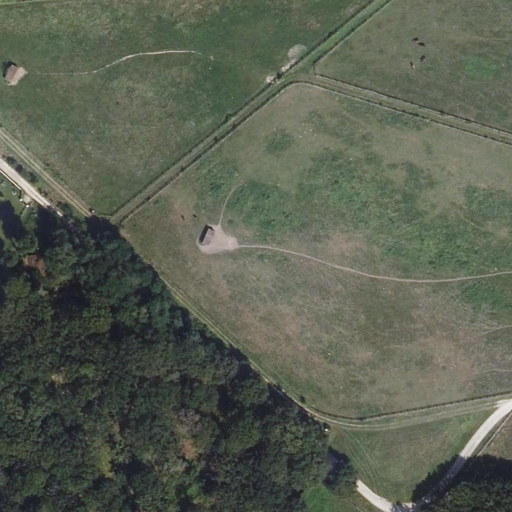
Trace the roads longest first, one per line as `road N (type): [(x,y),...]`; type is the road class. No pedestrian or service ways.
road 1 (track): [(0,162),(391,510)]
road 2 (track): [(391,510),(424,502),(511,409)]
